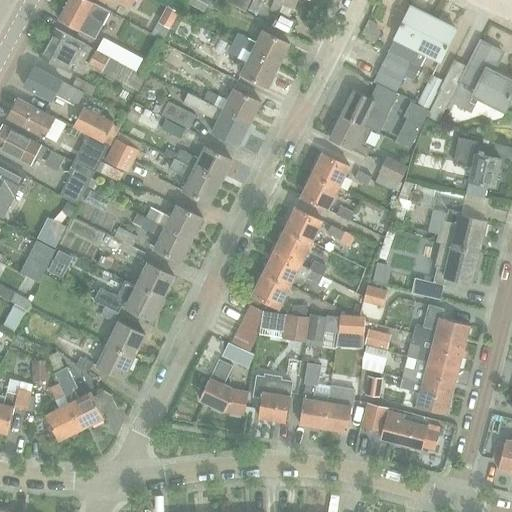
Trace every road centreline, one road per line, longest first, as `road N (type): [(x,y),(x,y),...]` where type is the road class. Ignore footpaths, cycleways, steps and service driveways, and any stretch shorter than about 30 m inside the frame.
road 1 (residential): [(118,480),(355,0)]
road 2 (residential): [(455,500),(358,472),(268,463),(118,480)]
road 3 (residential): [(455,500),(511,278)]
